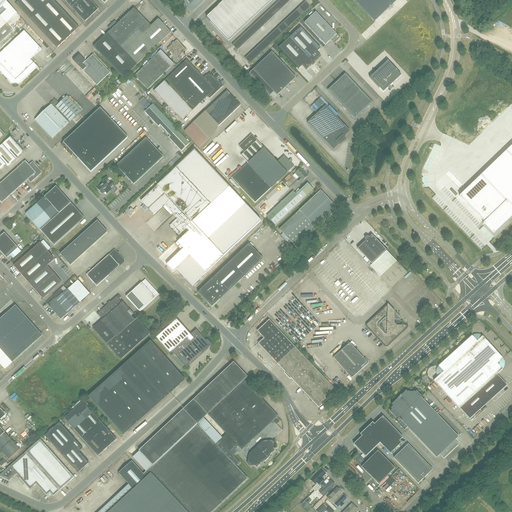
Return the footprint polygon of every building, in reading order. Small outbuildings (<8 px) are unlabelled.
[(0,0),(0,43),(13,31),(6,24),(17,13),(4,0),(0,0)] [(19,0),(16,4),(57,48),(79,27),(53,0),(19,0)] [(64,0),(85,21),(99,8),(90,0),(64,0)] [(228,41),(271,0),(224,0),(206,17),(228,41)] [(237,51),(291,0),(280,0),(232,45),(237,51)] [(389,8),(393,4),(389,0),(353,0),(370,18),(373,21),(374,21),(373,21),(374,20),(371,17),(385,4),(389,8)] [(250,64),(310,7),(305,2),(245,59),(250,64)] [(115,21),(111,25),(108,27),(111,30),(94,47),(123,78),(171,32),(159,19),(151,26),(134,8),(118,24),(115,21)] [(304,23),(325,45),(331,40),(334,44),(340,38),(316,12),(304,23)] [(289,38),(314,64),(316,63),(315,62),(321,57),(317,52),(320,49),(300,27),(289,38)] [(24,31),(0,53),(0,71),(13,85),(14,84),(17,84),(18,85),(37,67),(34,63),(30,60),(41,49),(24,31)] [(314,64),(289,38),(278,48),(298,69),(302,66),(306,70),(312,65),(313,66),(314,64)] [(180,55),(186,49),(177,40),(168,49),(175,55),(177,53),(180,55)] [(161,50),(158,53),(135,75),(148,89),(174,64),(161,50)] [(272,52),(249,74),(270,96),(274,92),(277,96),(296,78),(272,52)] [(97,85),(110,73),(93,55),(86,61),(79,55),(73,60),(97,85)] [(223,86),(210,72),(204,78),(187,60),(154,91),(182,120),(207,96),(210,98),(223,86)] [(401,75),(388,61),(369,78),(383,92),(401,75)] [(327,90),(355,119),(373,102),(345,73),(327,90)] [(209,140),(219,126),(241,105),(227,91),(205,111),(193,123),(184,131),(200,149),(209,140)] [(63,117),(64,115),(70,122),(81,111),(67,96),(59,104),(55,99),(50,103),(51,105),(35,120),(52,138),(68,123),(63,117)] [(153,104),(145,112),(159,127),(160,125),(171,136),(169,137),(182,151),(190,143),(153,104)] [(343,138),(350,132),(326,106),(307,123),(333,151),(340,144),(338,143),(343,138)] [(91,173),(128,138),(100,108),(63,143),(91,173)] [(245,152),(257,140),(251,134),(239,146),(245,152)] [(17,145),(11,137),(0,146),(0,157),(1,159),(17,145)] [(146,139),(116,166),(134,185),(163,158),(146,139)] [(24,152),(17,145),(1,159),(6,164),(6,165),(8,167),(24,152)] [(511,145),(459,196),(484,222),(483,224),(484,224),(485,223),(487,222),(494,229),(511,212),(511,145)] [(271,187),(294,166),(284,155),(277,161),(264,147),(248,163),(232,178),(255,202),(271,187)] [(183,249),(167,264),(173,272),(177,269),(192,285),(261,221),(245,204),(229,187),(195,150),(157,186),(141,201),(153,215),(164,205),(177,218),(170,226),(178,235),(185,228),(189,231),(177,242),(183,249)] [(0,183),(0,201),(1,203),(28,180),(31,183),(41,174),(41,173),(41,172),(41,171),(32,162),(29,165),(25,162),(0,183)] [(302,181),(308,176),(300,168),(295,173),(299,178),(297,180),(300,183),(302,181)] [(109,183),(107,185),(104,182),(97,189),(99,191),(99,192),(100,194),(101,193),(102,194),(104,192),(107,194),(110,191),(114,187),(112,184),(111,183),(110,183),(109,183)] [(275,225),(313,189),(309,185),(298,196),(293,191),(267,216),(275,225)] [(56,187),(53,190),(26,214),(40,231),(41,230),(54,245),(84,219),(71,203),(59,191),(59,190),(56,187)] [(338,209),(322,191),(320,190),(279,229),(283,233),(281,235),(287,242),(289,240),(296,247),(315,229),(315,230),(338,209)] [(97,221),(93,225),(104,236),(107,232),(97,221)] [(90,228),(100,239),(104,236),(93,225),(90,228)] [(86,231),(96,242),(100,239),(90,228),(86,231)] [(96,242),(86,231),(82,235),(93,246),(96,242)] [(0,251),(6,259),(18,248),(4,233),(0,236),(0,251)] [(79,238),(89,249),(93,246),(82,235),(79,238)] [(386,250),(372,235),(369,238),(368,237),(367,237),(365,239),(365,240),(366,241),(358,249),(372,264),(386,250)] [(75,241),(85,252),(89,249),(79,238),(75,241)] [(71,244),(81,256),(85,252),(75,241),(71,244)] [(28,283),(47,266),(54,259),(40,243),(14,266),(28,283)] [(81,256),(71,244),(68,248),(78,259),(81,256)] [(213,305),(214,306),(263,258),(249,244),(198,292),(209,303),(211,306),(213,305)] [(68,248),(64,251),(74,262),(78,259),(68,248)] [(124,262),(124,261),(124,260),(117,253),(118,253),(115,249),(86,275),(97,286),(123,262),(124,262)] [(70,266),(74,262),(64,251),(60,255),(70,266)] [(370,266),(380,277),(391,288),(407,273),(397,262),(387,251),(370,266)] [(47,266),(28,283),(43,299),(61,283),(47,266)] [(145,280),(142,283),(126,297),(140,312),(159,295),(145,280)] [(67,289),(56,299),(55,298),(47,305),(60,320),(67,314),(79,304),(67,289)] [(121,360),(150,333),(122,302),(119,299),(117,296),(97,314),(103,320),(93,328),(121,360)] [(397,319),(397,314),(387,304),(366,324),(366,326),(385,346),(388,346),(407,328),(407,325),(397,325),(394,323),(395,319),(397,319)] [(42,336),(15,306),(0,319),(0,363),(5,369),(42,336)] [(185,366),(210,344),(196,329),(190,335),(177,320),(156,338),(170,353),(172,351),(185,366)] [(336,391),(314,368),(269,320),(257,331),(264,338),(258,344),(277,364),(284,371),(284,373),(290,378),(291,378),(305,393),(304,394),(309,399),(310,399),(312,401),(319,408),(336,391)] [(503,359),(483,336),(482,337),(480,336),(478,335),(476,335),(474,335),(472,336),(438,366),(439,367),(438,368),(437,370),(437,373),(437,375),(438,376),(434,381),(434,380),(469,419),(507,386),(497,375),(502,370),(503,370),(502,369),(503,367),(504,365),(504,363),(503,361),(502,359),(503,359)] [(123,435),(127,432),(144,416),(185,380),(150,341),(89,396),(107,416),(123,435)] [(333,358),(352,378),(368,363),(369,360),(367,357),(363,358),(350,343),(348,345),(347,344),(334,355),(335,356),(333,358)] [(244,379),(231,365),(194,399),(208,414),(226,434),(222,438),(215,444),(197,424),(183,410),(181,412),(176,416),(139,450),(153,465),(151,467),(147,470),(146,471),(145,472),(160,489),(181,511),(211,511),(248,479),(236,466),(240,463),(233,456),(237,452),(244,459),(246,457),(248,459),(248,461),(248,462),(248,464),(249,466),(251,466),(253,466),(254,466),(256,468),(260,464),(264,462),(267,460),(269,457),(271,454),(275,450),(273,448),(274,446),(274,444),(274,442),(272,441),(271,441),(270,441),(282,430),(276,425),(273,421),(277,417),(277,416),(278,416),(263,399),(244,380),(244,379)] [(399,418),(437,458),(440,454),(444,458),(459,444),(455,440),(458,437),(421,397),(422,396),(416,391),(415,392),(414,391),(413,392),(410,392),(409,391),(408,392),(406,390),(391,405),(393,406),(390,408),(391,409),(390,411),(398,419),(399,418)] [(117,440),(106,428),(96,417),(86,405),(88,404),(84,400),(64,418),(98,456),(117,440)] [(0,450),(8,459),(19,450),(0,427),(0,420),(6,415),(0,408),(0,450)] [(362,436),(353,444),(365,457),(380,443),(390,454),(401,443),(399,441),(403,438),(383,416),(374,424),(372,422),(369,426),(363,431),(360,434),(362,436)] [(78,472),(89,463),(79,452),(83,448),(59,422),(45,435),(78,472)] [(0,474),(0,476),(9,481),(16,474),(30,490),(36,484),(46,496),(50,492),(53,496),(74,477),(40,439),(0,474)] [(418,483),(424,478),(432,470),(408,444),(394,458),(418,483)] [(378,451),(361,467),(379,484),(395,468),(378,451)] [(181,511),(160,489),(145,472),(143,474),(132,461),(118,473),(133,489),(108,511),(181,511)] [(321,468),(309,479),(315,485),(317,483),(319,486),(325,480),(323,478),(327,474),(321,468)] [(105,486),(111,481),(107,477),(101,481),(105,486)] [(319,492),(323,496),(335,485),(331,480),(327,484),(325,482),(320,486),(323,488),(319,492)] [(321,488),(317,484),(312,489),(314,491),(316,493),(321,488)] [(387,484),(383,488),(387,493),(392,488),(387,484)] [(338,486),(327,497),(332,503),(344,492),(338,486)] [(334,504),(336,507),(346,497),(343,495),(334,504)] [(324,505),(324,504),(316,511),(323,511),(330,506),(335,511),(337,509),(328,500),(326,502),(326,503),(324,505)] [(303,502),(301,505),(308,511),(310,508),(307,505),(307,506),(303,502)] [(352,503),(343,511),(355,511),(359,510),(352,503)]
